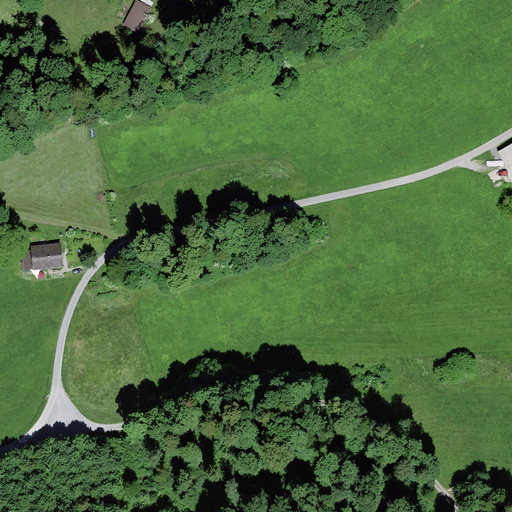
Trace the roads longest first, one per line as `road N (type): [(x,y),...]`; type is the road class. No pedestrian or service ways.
road 1 (track): [(511,132),(405,180),(135,238),(99,263),(65,329),(56,386),(60,433)]
road 2 (track): [(457,511),(384,437),(326,404),(258,400),(60,433)]
